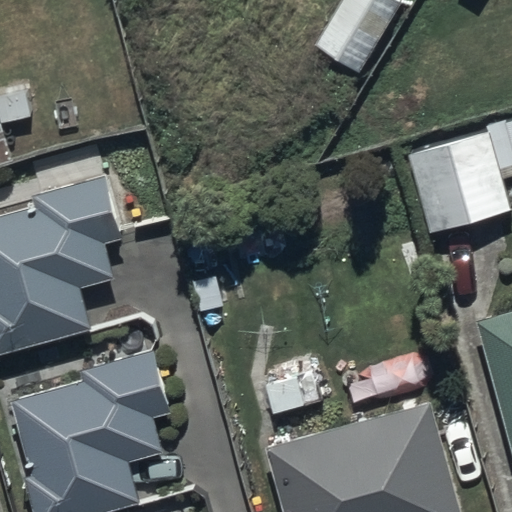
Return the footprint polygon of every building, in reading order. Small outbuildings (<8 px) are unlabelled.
[(346,0),(317,48),(362,76),(407,0),(346,0)] [(460,0),(481,10),(485,0),(460,0)] [(0,168),(16,163),(0,112),(0,168)] [(435,238),(440,236),(511,216),(511,203),(493,133),(412,155),(435,238)] [(0,355),(95,332),(85,291),(117,283),(109,249),(127,245),(112,180),(34,198),(37,213),(0,221),(0,355)] [(511,312),(480,322),(511,432),(511,312)] [(25,481),(33,511),(121,511),(142,506),(132,468),(165,459),(155,426),(174,421),(156,355),(84,375),(87,386),(13,407),(33,479),(25,481)] [(460,511),(434,408),(272,450),(287,511),(460,511)]
